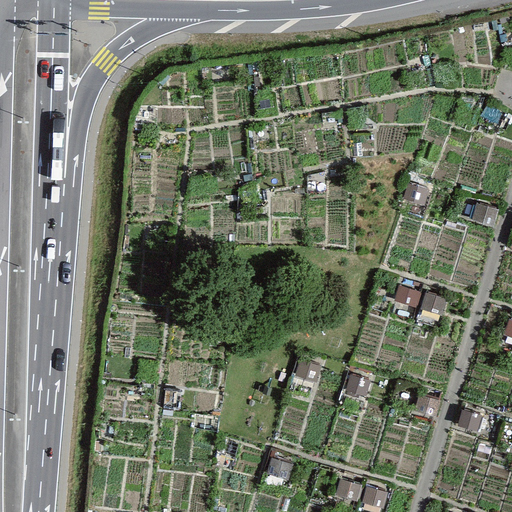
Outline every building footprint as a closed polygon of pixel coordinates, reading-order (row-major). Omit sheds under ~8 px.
[(411,187),(407,201),(425,207),(429,193),(411,187)] [(478,206),(473,222),(494,228),(499,213),(478,206)] [(400,289),(396,303),(417,309),(422,295),(400,289)] [(426,296),(422,310),(444,316),(448,302),(426,296)] [(303,365),(298,379),(318,386),(323,371),(303,365)] [(351,378),(347,394),(367,399),(371,383),(351,378)] [(421,400),(416,416),(436,421),(440,405),(421,400)] [(465,415),(461,428),(482,434),(486,421),(465,415)] [(272,462),(268,476),(289,482),(293,468),(272,462)] [(342,483),(337,499),(357,505),(362,489),(342,483)] [(367,488),(363,504),(384,510),(388,494),(367,488)]
